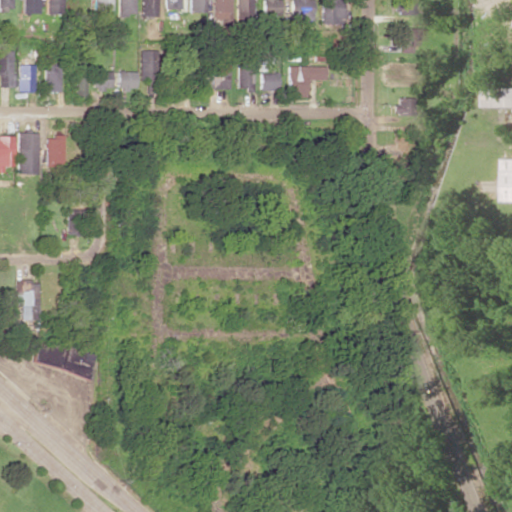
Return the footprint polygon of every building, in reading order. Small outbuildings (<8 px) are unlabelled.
[(9,0),(0,0),(0,7),(9,8),(9,0)] [(19,0),(20,12),(36,13),(35,0),(19,0)] [(43,0),(43,13),(59,13),(59,0),(43,0)] [(90,0),(90,10),(108,11),(108,0),(90,0)] [(131,0),(114,0),(115,15),(132,15),(131,0)] [(154,16),(154,0),(138,0),(138,16),(154,16)] [(177,0),(162,0),(162,8),(177,8),(177,0)] [(202,0),(187,0),(187,11),(202,11),(202,0)] [(209,0),(208,29),(225,30),(226,0),(209,0)] [(232,0),(233,21),(248,20),(247,0),(232,0)] [(258,0),(260,16),(276,15),(275,0),(258,0)] [(286,0),(287,18),(296,18),(296,22),(309,22),(308,0),(286,0)] [(340,0),(317,0),(317,23),(340,24),(340,0)] [(410,0),(394,0),(394,14),(411,14),(410,0)] [(411,52),(412,40),(420,40),(420,28),(395,27),(394,51),(411,52)] [(10,50),(0,49),(0,86),(10,86),(10,50)] [(136,80),(144,80),(143,91),(155,92),(157,50),(137,49),(136,80)] [(209,88),(226,88),(225,55),(208,55),(209,88)] [(73,96),(81,96),(82,63),(74,63),(73,96)] [(234,88),(249,88),(249,64),(234,63),(234,88)] [(14,90),(30,90),(31,64),(15,64),(14,90)] [(41,91),(57,91),(57,64),(42,64),(41,91)] [(321,79),(321,66),(285,65),(284,96),(303,96),(303,79),(321,79)] [(108,87),(109,70),(90,70),(90,86),(108,87)] [(132,71),(114,71),(114,87),(132,87),(132,71)] [(274,72),(257,72),(256,90),(274,90),(274,72)] [(511,87),(485,87),(485,106),(511,105),(511,87)] [(410,97),(393,97),(394,114),(411,114),(410,97)] [(33,174),(34,132),(15,132),(13,173),(33,174)] [(0,135),(0,165),(10,166),(10,136),(0,135)] [(43,164),(60,163),(59,136),(42,137),(43,164)] [(73,233),(73,217),(63,217),(64,234),(73,233)] [(33,319),(34,279),(12,279),(12,299),(17,299),(17,319),(33,319)] [(90,354),(35,339),(29,362),(84,376),(90,354)]
